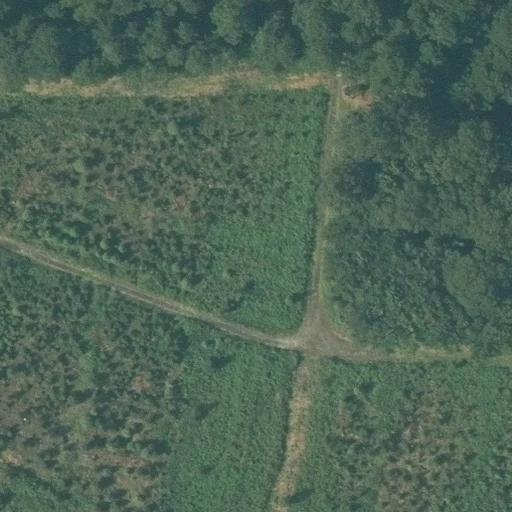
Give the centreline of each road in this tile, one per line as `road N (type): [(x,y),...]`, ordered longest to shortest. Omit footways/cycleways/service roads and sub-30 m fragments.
road 1 (track): [(0,244),(271,343),(511,360)]
road 2 (track): [(312,346),(347,0)]
